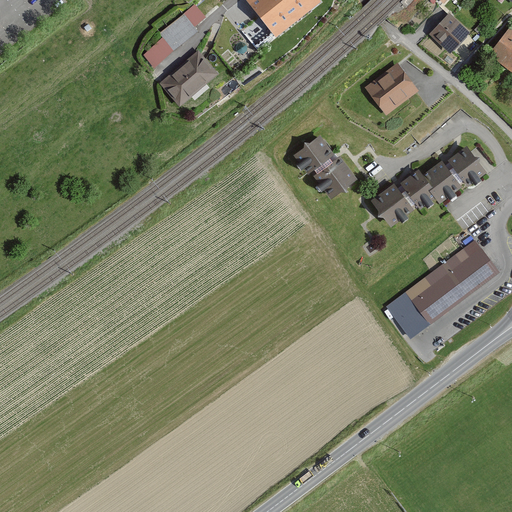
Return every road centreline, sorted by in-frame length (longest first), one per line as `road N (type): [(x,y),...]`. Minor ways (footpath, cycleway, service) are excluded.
road 1 (secondary): [(265,511),(511,325)]
road 2 (residential): [(511,134),(364,0)]
